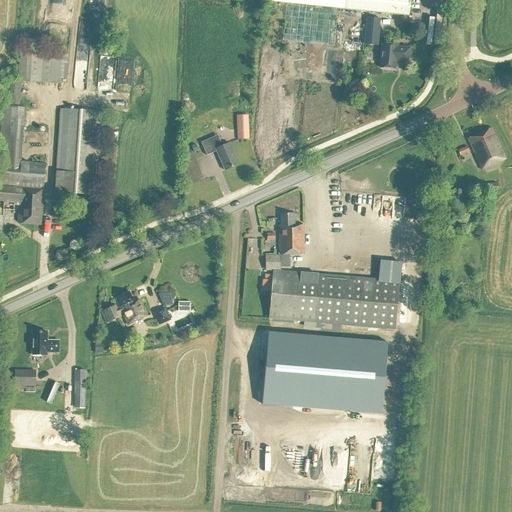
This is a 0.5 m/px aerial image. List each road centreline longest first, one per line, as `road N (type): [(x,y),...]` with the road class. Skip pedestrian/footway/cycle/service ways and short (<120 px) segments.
road 1 (tertiary): [(0,312),(471,99)]
road 2 (unknown): [(238,204),(216,511)]
